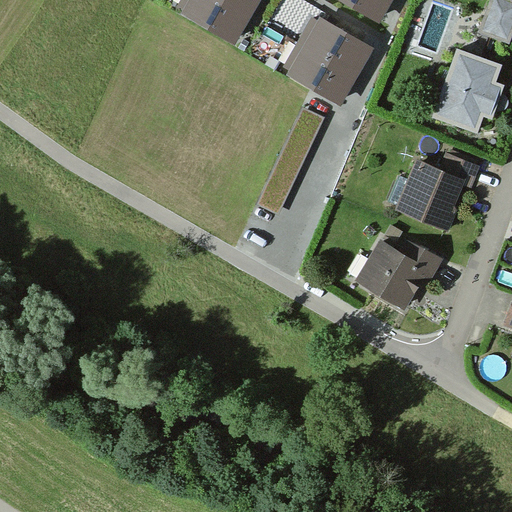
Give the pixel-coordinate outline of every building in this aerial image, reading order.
[(252,16),(225,0),(180,0),(177,6),(183,10),(180,14),(235,45),(252,16)] [(225,0),(252,16),(261,0),(225,0)] [(393,0),(338,0),(380,24),(393,0)] [(511,35),(511,0),(490,0),(478,33),(509,44),(511,35)] [(312,16),(297,42),(358,77),(375,48),(320,16),(318,19),(312,16)] [(358,77),(297,42),(283,66),(289,69),(286,74),(341,106),(358,77)] [(502,64),(457,48),(432,117),(478,134),(484,117),(492,120),(505,84),(496,81),(502,64)] [(325,116),(302,106),(256,204),(279,215),(325,116)] [(447,152),(440,169),(466,179),(464,184),(471,188),(480,166),(447,152)] [(440,169),(416,159),(408,179),(398,203),(395,209),(448,232),(458,208),(454,206),(464,184),(466,179),(440,169)] [(391,201),(398,203),(408,179),(401,176),(391,201)] [(381,239),(355,281),(404,311),(425,277),(431,281),(444,259),(406,236),(398,250),(381,239)]
